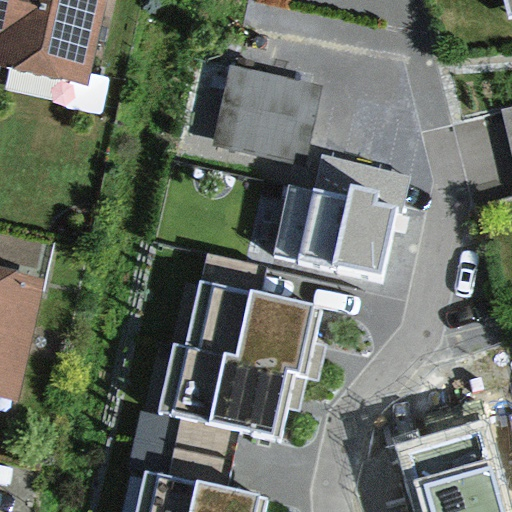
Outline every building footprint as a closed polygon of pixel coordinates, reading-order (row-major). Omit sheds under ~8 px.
[(0,0),(0,72),(88,89),(104,0),(0,0)] [(511,0),(502,0),(510,26),(511,24),(511,0)] [(318,90),(235,71),(218,144),(301,163),(318,90)] [(338,192),(310,186),(291,276),(390,296),(407,213),(417,215),(435,128),(355,112),(338,192)] [(0,404),(16,408),(45,286),(0,275),(0,404)] [(203,292),(189,358),(307,384),(320,387),(328,349),(318,347),(324,318),(203,292)] [(301,413),(307,384),(189,358),(177,355),(163,419),(280,444),(288,410),(301,413)] [(511,511),(511,489),(452,477),(444,511),(511,511)] [(143,511),(265,511),(267,505),(151,479),(143,511)]
